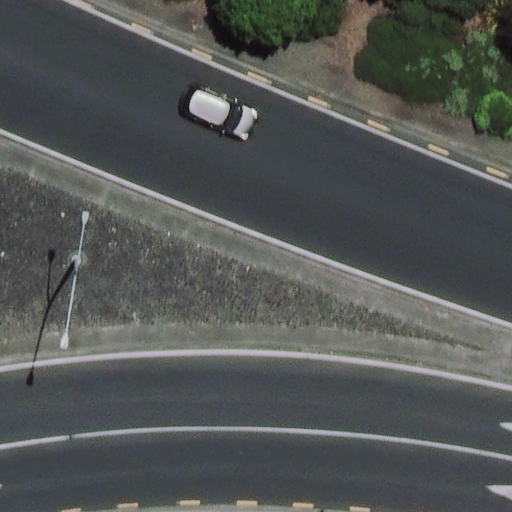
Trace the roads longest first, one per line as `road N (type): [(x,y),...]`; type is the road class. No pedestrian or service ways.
road 1 (trunk): [(0,63),(511,278)]
road 2 (trunk): [(511,460),(288,423),(0,442)]
